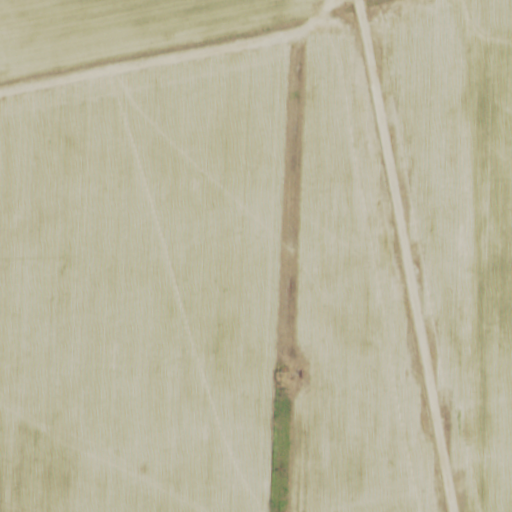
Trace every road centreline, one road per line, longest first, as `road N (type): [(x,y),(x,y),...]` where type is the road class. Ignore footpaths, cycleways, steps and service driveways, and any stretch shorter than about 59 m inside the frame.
road 1 (residential): [(447,511),(349,0)]
road 2 (residential): [(329,0),(294,32),(0,91)]
